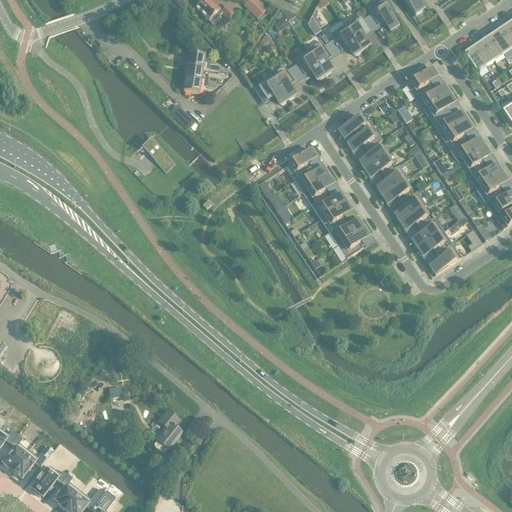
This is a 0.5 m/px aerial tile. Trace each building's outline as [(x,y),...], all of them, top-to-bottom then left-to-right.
[(227,7),(221,13),(220,12),(208,0),(205,0),(196,10),(212,26),(222,16),(228,21),(234,14),(227,7)] [(258,20),(267,11),(255,0),(250,0),(244,7),(258,20)] [(403,0),(415,17),(422,13),(415,2),(418,0),(403,0)] [(385,23),(392,33),(399,28),(381,2),(367,11),(378,27),(385,23)] [(344,27),(361,53),(368,49),(361,39),(368,34),(358,18),(344,27)] [(511,51),(511,50),(511,33),(507,26),(499,32),(511,51)] [(361,53),(344,27),(330,36),(341,52),(349,47),(355,57),(361,53)] [(503,56),(511,51),(499,32),(490,38),(503,56)] [(268,36),(260,42),(265,49),(273,43),(268,36)] [(490,38),(482,43),(494,62),(503,56),(490,38)] [(307,52),(325,78),(331,74),(324,64),(331,59),(321,43),(307,52)] [(482,43),(473,49),(486,68),(494,62),(482,43)] [(477,74),(486,68),(473,49),(464,55),(477,74)] [(325,78),(307,52),(294,61),(304,77),(312,72),(318,82),(325,78)] [(187,69),(203,71),(218,73),(219,68),(210,66),(210,64),(204,63),(205,58),(189,56),(187,69)] [(270,77),(288,103),(294,98),(287,88),(295,83),(284,67),(270,77)] [(187,69),(186,80),(217,85),(217,80),(208,79),(209,77),(203,76),(203,71),(187,69)] [(406,87),(415,101),(431,90),(427,83),(437,76),(432,70),(406,87)] [(288,103),(270,77),(257,86),(267,102),(275,97),(282,107),(288,103)] [(217,85),(186,80),(184,93),(200,96),(201,88),(216,90),(217,85)] [(415,101),(424,114),(450,96),(446,90),(436,97),(431,90),(415,101)] [(450,96),(424,114),(433,127),(449,116),(444,109),(454,102),(450,96)] [(511,126),(511,106),(503,113),(511,126)] [(177,107),(170,114),(186,129),(193,122),(177,107)] [(449,116),(433,127),(441,140),(467,122),(463,116),(453,123),(449,116)] [(353,133),(357,139),(369,131),(360,118),(338,133),(343,139),(353,133)] [(467,122),(441,140),(450,153),(466,142),(462,135),(472,128),(467,122)] [(373,128),(369,131),(357,139),(347,145),(351,152),(362,146),(366,152),(378,144),(382,142),(373,128)] [(471,149),(466,142),(450,153),(459,166),(463,163),(485,149),(481,142),(471,149)] [(378,144),(366,152),(371,159),(361,166),(365,172),(387,158),(378,144)] [(156,146),(147,154),(166,174),(175,165),(157,145),(156,146)] [(472,176),(484,168),(479,161),(489,155),(485,149),(463,163),(472,176)] [(289,166),(298,179),(310,171),(305,164),(315,158),(311,151),(289,166)] [(387,158),(365,172),(369,178),(379,172),(384,178),(395,171),(387,158)] [(395,171),(384,178),(388,185),(378,192),(382,198),(404,183),(408,181),(399,168),(395,171)] [(488,175),(484,168),(472,176),(468,179),(477,192),(503,175),(498,168),(488,175)] [(310,171),(298,179),(306,192),(302,195),(303,195),(329,178),(325,171),(315,178),(310,171)] [(486,206),(490,203),(502,195),(497,188),(507,181),(503,175),(477,192),(486,206)] [(333,184),(329,178),(303,195),(311,208),(328,197),(323,191),(333,184)] [(404,183),(382,198),(387,204),(397,198),(401,205),(413,197),(404,183)] [(267,200),(273,196),(268,189),(263,193),(267,200)] [(413,197),(401,205),(406,212),(396,218),(400,225),(422,210),(426,208),(417,194),(413,197)] [(490,203),(499,216),(509,209),(511,206),(511,197),(506,201),(502,195),(490,203)] [(279,197),(269,203),(274,210),(284,204),(279,197)] [(332,204),(328,197),(311,208),(320,221),(346,204),(342,198),(332,204)] [(203,207),(206,211),(212,206),(208,202),(203,207)] [(329,234),(345,224),(341,217),(351,210),(346,204),(320,221),(329,234)] [(511,212),(509,209),(499,216),(507,229),(511,225),(511,212)] [(422,210),(400,225),(404,231),(414,224),(419,231),(431,223),(422,210)] [(283,214),(279,217),(284,225),(289,222),(283,214)] [(444,233),(435,220),(431,223),(419,231),(423,238),(413,244),(418,251),(444,233)] [(338,247),(364,230),(360,224),(350,230),(345,224),(329,234),(338,247)] [(296,229),(290,233),(294,238),(299,234),(296,229)] [(364,230),(338,247),(347,261),(363,250),(358,243),(368,236),(364,230)] [(437,257),(453,247),(444,233),(418,251),(422,257),(432,250),(437,257)] [(461,260),(453,247),(437,257),(441,264),(431,270),(435,277),(461,260)] [(311,255),(307,248),(302,251),(307,258),(311,255)] [(312,265),(315,271),(320,267),(317,262),(312,265)] [(145,372),(133,375),(134,383),(147,379),(145,372)] [(121,390),(109,391),(110,401),(122,399),(121,390)] [(157,443),(154,447),(155,450),(157,452),(159,453),(161,455),(164,455),(167,452),(168,452),(160,463),(167,468),(175,458),(169,452),(183,434),(177,430),(182,423),(168,412),(158,424),(166,430),(156,442),(157,443)] [(0,430),(0,450),(4,445),(3,445),(5,442),(10,447),(18,437),(12,433),(9,437),(7,436),(0,430)] [(15,450),(3,466),(4,467),(3,467),(8,471),(9,471),(12,473),(11,474),(12,474),(29,453),(19,446),(23,441),(18,437),(10,447),(15,450)] [(29,453),(12,474),(18,479),(19,478),(22,481),(34,465),(40,469),(47,460),(41,456),(38,460),(36,459),(29,453)] [(37,484),(32,491),(34,492),(33,493),(40,498),(43,499),(48,492),(48,493),(52,488),(52,487),(56,482),(61,486),(68,476),(63,473),(60,477),(50,468),(41,478),(37,484)] [(65,489),(55,503),(60,507),(59,508),(64,511),(65,511),(81,493),(70,484),(73,480),(68,476),(61,486),(65,489)] [(81,493),(65,511),(83,511),(87,507),(92,510),(90,511),(99,501),(95,497),(91,502),(81,493)] [(104,511),(101,510),(108,502),(102,497),(99,501),(90,511),(104,511)]
